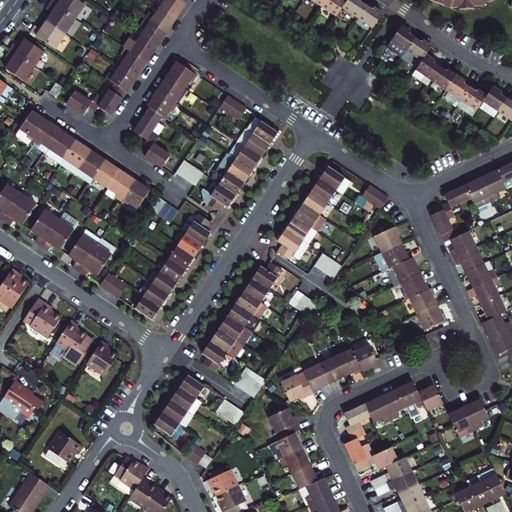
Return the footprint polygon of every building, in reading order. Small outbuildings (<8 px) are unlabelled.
[(58,0),(51,0),(50,3),(74,20),(85,5),(77,0),(60,0),(60,1),(58,0)] [(164,0),(165,0),(160,8),(176,19),(186,5),(179,0),(164,0)] [(325,0),(321,6),(337,17),(342,8),(346,2),(343,0),(325,0)] [(342,8),(357,18),(366,5),(360,1),(359,0),(347,0),(346,2),(342,8)] [(511,0),(429,0),(443,5),(444,3),(450,5),(450,8),(459,8),(459,9),(474,9),(473,7),(482,6),(482,3),(487,0),(488,3),(492,0),(511,0)] [(65,35),(74,20),(50,3),(45,9),(52,14),(46,22),(65,35)] [(372,10),(366,5),(357,18),(372,28),(382,13),(375,9),(372,10)] [(145,20),(166,34),(171,26),(176,19),(160,8),(154,16),(149,13),(145,20)] [(145,30),(140,38),(156,49),(166,34),(145,20),(140,26),(145,30)] [(55,50),(65,35),(46,22),(40,31),(34,27),(30,33),(55,50)] [(401,26),(386,48),(401,59),(406,51),(415,38),(408,34),(408,30),(401,26)] [(416,36),(408,30),(408,34),(415,38),(416,36)] [(130,42),(125,49),(146,64),(156,49),(140,38),(135,46),(130,42)] [(421,43),(415,38),(406,51),(421,61),(425,55),(431,47),(424,42),(421,43)] [(9,51),(33,67),(43,52),(25,40),(19,49),(13,45),(9,51)] [(146,64),(125,49),(120,56),(125,60),(120,67),(136,78),(140,73),(146,64)] [(33,67),(9,51),(5,57),(11,61),(5,70),(24,82),(33,67)] [(421,61),(416,70),(424,75),(420,81),(427,85),(431,80),(440,67),(433,63),(433,60),(425,55),(421,61)] [(176,62),(166,77),(184,89),(190,81),(192,82),(197,76),(176,62)] [(136,78),(120,67),(115,75),(110,72),(105,78),(114,84),(127,93),(136,78)] [(446,72),(440,67),(431,80),(446,90),(456,76),(449,70),(446,72)] [(416,70),(412,75),(420,81),(424,75),(416,70)] [(463,80),(456,76),(446,90),(461,100),(467,93),(470,88),(464,83),(463,80)] [(184,89),(166,77),(156,92),(176,105),(181,99),(178,98),(184,89)] [(50,93),(57,98),(63,89),(56,84),(50,93)] [(127,93),(114,84),(104,99),(98,108),(111,116),(127,93)] [(486,97),(483,101),(498,111),(507,99),(500,94),(500,91),(493,86),(487,96),(486,97)] [(476,92),(470,88),(467,93),(461,100),(477,111),(483,101),(486,97),(487,96),(480,91),(476,92)] [(75,92),(66,104),(83,116),(89,107),(95,112),(98,108),(104,99),(97,95),(91,103),(75,92)] [(176,105),(156,92),(146,106),(149,108),(161,117),(164,118),(170,110),(172,112),(176,105)] [(226,112),(234,100),(227,96),(219,108),(226,112)] [(511,102),(507,99),(498,111),(511,120),(511,102)] [(232,116),(240,104),(234,100),(226,112),(232,116)] [(232,116),(238,121),(246,109),(240,104),(232,116)] [(146,140),(151,132),(161,117),(149,108),(134,132),(146,140)] [(46,122),(32,112),(16,135),(17,138),(29,146),(46,122)] [(246,129),(253,134),(270,146),(278,133),(254,116),(246,129)] [(46,122),(29,146),(45,156),(61,131),(46,122)] [(69,137),(61,131),(45,156),(59,166),(77,139),(70,134),(69,137)] [(144,156),(160,168),(169,156),(152,144),(157,136),(151,132),(146,140),(143,144),(149,148),(144,156)] [(270,146),(253,134),(244,146),(261,158),(270,146)] [(84,144),(77,139),(59,166),(74,175),(90,151),(83,146),(84,144)] [(261,158),(244,146),(236,159),(253,170),(261,158)] [(99,157),(90,151),(74,175),(89,186),(93,179),(107,159),(100,155),(99,157)] [(245,183),(253,170),(236,159),(228,153),(219,166),(228,172),(245,183)] [(113,163),(107,159),(93,179),(108,189),(120,171),(112,166),(113,163)] [(190,165),(184,160),(175,173),(182,177),(190,165)] [(511,164),(497,171),(506,189),(511,186),(511,164)] [(182,177),(188,181),(197,169),(190,165),(182,177)] [(219,166),(210,178),(219,184),(236,195),(245,183),(228,172),(219,166)] [(328,166),(319,179),(336,190),(345,177),(328,166)] [(195,186),(203,174),(197,169),(188,181),(195,186)] [(121,201),(134,181),(120,171),(108,189),(116,194),(114,197),(121,201)] [(497,171),(481,179),(492,202),(499,199),(497,193),(506,189),(497,171)] [(336,190),(319,179),(311,191),(328,203),(336,190)] [(492,202),(481,179),(465,186),(473,204),(482,200),(484,206),(492,202)] [(134,181),(121,201),(128,206),(129,203),(137,209),(149,191),(134,181)] [(236,195),(219,184),(212,195),(202,188),(201,190),(204,203),(206,204),(218,212),(223,205),(227,209),(236,195)] [(0,218),(4,221),(21,195),(6,185),(0,194),(0,209),(1,211),(0,211),(0,218)] [(360,197),(367,202),(375,190),(368,185),(360,197)] [(448,203),(441,206),(443,211),(447,220),(454,217),(450,208),(458,204),(462,212),(474,206),(473,204),(465,186),(459,189),(444,196),(448,203)] [(62,192),(54,187),(51,191),(59,197),(62,192)] [(367,202),(373,206),(382,194),(375,190),(367,202)] [(328,203),(311,191),(302,204),(319,216),(328,203)] [(380,211),(381,209),(389,198),(382,194),(373,206),(380,211)] [(36,205),(21,195),(4,221),(11,226),(15,219),(23,225),(36,205)] [(157,215),(165,202),(159,198),(150,210),(157,215)] [(163,219),(171,206),(165,202),(157,215),(163,219)] [(302,204),(294,217),(317,232),(325,220),(319,216),(302,204)] [(163,219),(170,224),(179,211),(171,206),(163,219)] [(92,212),(86,208),(82,213),(88,217),(92,212)] [(41,246),(59,220),(44,210),(31,230),(39,236),(35,242),(41,246)] [(452,231),(447,220),(443,211),(431,216),(432,219),(444,244),(450,240),(457,237),(454,230),(452,231)] [(97,216),(92,212),(88,217),(94,221),(97,216)] [(185,234),(202,245),(211,232),(206,229),(211,223),(199,214),(185,234)] [(317,232),(294,217),(286,229),(309,245),(317,232)] [(74,230),(59,220),(41,246),(48,251),(52,245),(61,250),(74,230)] [(399,233),(396,227),(374,237),(382,253),(401,244),(397,235),(399,233)] [(281,244),(276,252),(289,260),(292,257),(295,259),(300,258),(309,245),(286,229),(277,242),(281,244)] [(79,271),(100,239),(86,230),(68,255),(76,261),(72,267),(76,270),(79,271)] [(449,252),(453,259),(475,248),(468,232),(457,237),(450,240),(454,249),(449,252)] [(185,234),(177,246),(194,258),(202,245),(185,234)] [(101,238),(100,239),(79,271),(86,276),(90,270),(98,275),(116,248),(101,238)] [(507,243),(502,245),(505,252),(511,250),(507,243)] [(391,268),(411,259),(408,251),(405,253),(401,244),(382,253),(389,269),(391,268)] [(194,258),(177,246),(169,259),(186,270),(194,258)] [(461,264),(465,272),(483,264),(475,248),(453,259),(456,266),(461,264)] [(320,271),(329,258),(322,254),(313,267),(320,271)] [(326,276),(335,263),(329,258),(320,271),(326,276)] [(397,274),(401,283),(420,274),(413,258),(411,259),(391,268),(394,276),(397,274)] [(186,270),(169,259),(160,272),(177,283),(186,270)] [(465,272),(473,289),(497,278),(493,271),(489,261),(483,264),(465,272)] [(261,266),(252,278),(269,290),(282,270),(270,262),(265,268),(261,266)] [(333,280),(337,274),(342,267),(335,263),(326,276),(333,280)] [(12,270),(0,288),(0,300),(12,309),(29,284),(18,277),(20,275),(12,270)] [(177,283),(160,272),(152,284),(168,296),(177,283)] [(100,285),(106,290),(114,278),(107,274),(100,285)] [(410,299),(428,290),(420,274),(401,283),(406,293),(403,294),(406,301),(410,299)] [(112,294),(120,282),(114,278),(106,290),(112,294)] [(269,290),(252,278),(244,291),(261,303),(269,290)] [(477,296),(481,305),(499,297),(494,288),(500,285),(497,278),(473,289),(467,292),(471,299),(477,296)] [(138,293),(143,297),(160,308),(168,296),(152,284),(146,281),(138,293)] [(127,287),(120,282),(112,294),(119,299),(127,287)] [(418,315),(437,306),(433,297),(436,296),(432,288),(428,290),(410,299),(418,315)] [(289,303),(296,307),(304,295),(298,290),(289,303)] [(261,303),(244,291),(236,304),(259,319),(267,307),(261,303)] [(296,307),(302,312),(311,299),(304,295),(296,307)] [(143,297),(135,309),(152,321),(160,308),(143,297)] [(480,316),(483,323),(500,315),(506,312),(499,297),(481,305),(485,313),(480,316)] [(38,299),(23,321),(49,339),(62,319),(52,312),(54,309),(38,299)] [(295,322),(302,327),(312,312),(317,303),(311,299),(302,312),(295,322)] [(259,319),(236,304),(227,316),(250,332),(253,334),(262,321),(259,319)] [(437,306),(418,315),(425,331),(448,320),(444,314),(442,315),(437,306)] [(388,315),(386,311),(373,317),(385,325),(387,321),(382,318),(388,315)] [(500,315),(483,323),(482,324),(488,337),(490,340),(511,329),(511,327),(509,321),(504,324),(500,315)] [(250,332),(227,316),(219,329),(242,344),(250,332)] [(77,325),(70,321),(55,343),(51,349),(58,354),(69,361),(76,366),(92,341),(85,336),(86,335),(75,328),(77,325)] [(242,344),(219,329),(210,342),(227,353),(233,357),(242,344)] [(511,329),(490,340),(497,356),(508,351),(511,348),(511,340),(511,339),(511,338),(511,329)] [(103,376),(117,356),(106,349),(108,346),(101,341),(86,364),(103,376)] [(214,372),(227,353),(210,342),(201,355),(206,358),(201,364),(214,372)] [(373,371),(380,367),(376,360),(369,345),(353,353),(362,371),(362,373),(371,368),(373,371)] [(351,349),(335,357),(345,376),(354,372),(355,375),(362,371),(353,353),(351,349)] [(345,376),(335,357),(326,361),(325,359),(318,362),(329,384),(345,376)] [(329,384),(318,362),(311,365),(312,368),(303,372),(304,376),(312,392),(329,384)] [(247,366),(242,373),(234,385),(240,390),(249,378),(253,371),(247,366)] [(249,378),(240,390),(247,394),(259,375),(253,371),(249,378)] [(205,386),(188,375),(179,387),(196,399),(205,386)] [(247,394),(253,399),(254,397),(261,388),(266,380),(259,375),(247,394)] [(312,392),(304,376),(297,379),(296,376),(280,383),(289,402),(298,398),(305,395),(306,398),(314,395),(312,392)] [(34,393),(15,381),(3,400),(14,407),(15,405),(30,415),(35,408),(38,410),(43,402),(33,395),(34,393)] [(276,388),(271,382),(265,386),(271,393),(276,388)] [(424,405),(416,387),(413,382),(397,390),(405,406),(411,418),(420,413),(417,408),(424,405)] [(442,403),(434,386),(425,390),(422,384),(416,387),(424,405),(427,410),(442,403)] [(196,399),(179,387),(171,400),(187,412),(196,399)] [(267,392),(261,388),(254,397),(261,401),(267,392)] [(405,406),(397,390),(390,393),(381,397),(392,420),(399,417),(396,411),(405,406)] [(66,393),(62,400),(70,406),(74,399),(66,393)] [(392,420),(381,397),(365,405),(370,416),(373,422),(382,418),(385,424),(392,420)] [(187,412),(193,415),(201,403),(196,399),(187,412)] [(216,412),(222,417),(231,404),(224,399),(216,412)] [(187,412),(171,400),(162,412),(185,428),(193,415),(187,412)] [(464,408),(474,431),(482,427),(479,422),(488,418),(485,410),(480,400),(464,408)] [(93,403),(84,403),(83,412),(92,413),(93,403)] [(231,404),(222,417),(229,421),(237,408),(231,404)] [(505,404),(498,407),(501,415),(509,411),(505,404)] [(359,421),(370,416),(365,405),(345,415),(350,425),(346,427),(349,434),(362,428),(359,421)] [(244,412),(237,408),(229,421),(235,425),(237,422),(244,412)] [(273,434),(277,441),(294,433),(301,430),(297,422),(295,424),(292,418),(287,408),(268,417),(276,432),(273,434)] [(468,435),(474,431),(464,408),(448,415),(453,425),(456,433),(459,439),(468,435)] [(185,428),(162,412),(154,425),(171,436),(172,434),(177,438),(179,437),(185,428)] [(248,429),(237,422),(235,425),(232,430),(242,437),(248,429)] [(357,439),(366,435),(362,428),(349,434),(352,441),(345,444),(355,465),(368,459),(372,457),(375,455),(369,443),(361,447),(357,439)] [(60,432),(44,457),(59,468),(63,463),(64,460),(68,463),(75,453),(78,455),(83,447),(60,432)] [(294,433),(277,441),(268,446),(273,456),(276,454),(279,460),(302,449),(294,433)] [(239,439),(231,440),(232,447),(240,446),(239,439)] [(191,461),(199,448),(193,444),(184,456),(185,457),(191,461)] [(446,452),(443,446),(437,449),(440,455),(446,452)] [(198,464),(204,454),(205,453),(199,448),(191,461),(197,465),(198,464)] [(375,455),(372,457),(376,464),(379,470),(386,467),(397,461),(391,448),(387,450),(375,455)] [(288,464),(292,473),(310,465),(302,449),(279,460),(282,467),(288,464)] [(198,464),(206,469),(212,460),(204,454),(198,464)] [(135,490),(143,477),(149,469),(142,465),(141,467),(126,457),(109,483),(130,497),(135,490)] [(453,466),(448,457),(444,459),(448,468),(453,466)] [(389,473),(393,480),(411,472),(405,458),(397,461),(386,467),(389,473)] [(358,472),(371,466),(368,459),(355,465),(358,472)] [(71,468),(63,463),(59,468),(58,470),(67,475),(71,468)] [(292,473),(300,489),(306,487),(323,478),(320,471),(314,474),(310,465),(292,473)] [(493,469),(479,476),(482,482),(491,500),(505,494),(493,469)] [(229,470),(207,480),(210,488),(212,487),(217,496),(237,486),(229,470)] [(388,483),(374,489),(377,496),(396,487),(399,494),(418,485),(411,472),(393,480),(388,483)] [(389,473),(384,476),(388,483),(393,480),(389,473)] [(30,511),(48,486),(31,474),(10,506),(18,511),(30,511)] [(268,483),(264,475),(255,479),(259,487),(268,483)] [(465,481),(469,488),(478,506),(491,500),(482,482),(479,476),(479,475),(465,481)] [(374,489),(388,483),(384,476),(371,482),(374,489)] [(129,499),(144,508),(157,489),(148,484),(149,482),(143,477),(135,490),(130,497),(129,499)] [(323,478),(306,487),(310,495),(305,497),(309,505),(332,494),(324,478),(323,478)] [(402,501),(406,508),(425,499),(418,485),(399,494),(402,501)] [(223,511),(245,502),(237,486),(217,496),(221,505),(219,506),(221,511),(223,511)] [(157,489),(144,508),(149,511),(162,511),(171,499),(163,493),(164,491),(158,487),(157,489)] [(310,495),(306,487),(300,489),(308,505),(309,505),(305,497),(310,495)] [(478,506),(469,488),(455,495),(458,500),(463,511),(471,511),(471,510),(478,506)] [(312,511),(317,510),(318,511),(334,511),(338,510),(339,510),(332,494),(309,505),(311,511),(312,511)] [(284,499),(278,502),(282,510),(288,507),(284,499)] [(430,511),(425,499),(406,508),(407,511),(430,511)] [(402,501),(398,503),(401,510),(406,508),(402,501)] [(505,511),(500,501),(493,505),(496,511),(505,511)] [(106,503),(103,507),(110,511),(112,507),(106,503)] [(384,510),(385,511),(397,511),(401,510),(398,503),(384,510)]
